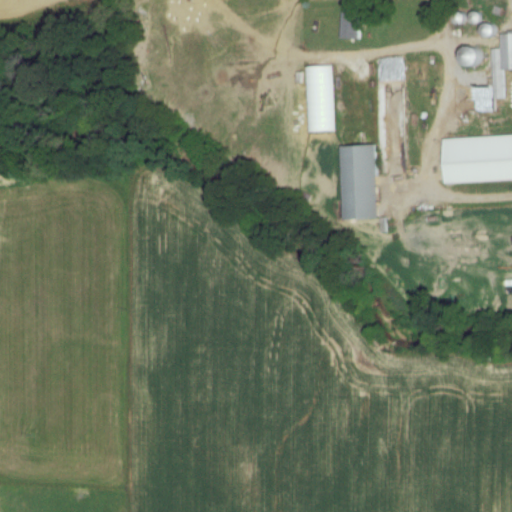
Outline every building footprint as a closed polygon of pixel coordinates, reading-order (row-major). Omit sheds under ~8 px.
[(346,8),(346,39),(364,39),(364,8),(346,8)] [(486,48),(467,48),(467,65),(486,65),(486,48)] [(310,133),(336,132),(335,66),(308,67),(310,133)] [(511,180),(511,135),(448,138),(450,183),(511,180)] [(346,147),(350,221),(385,219),(382,145),(346,147)]
